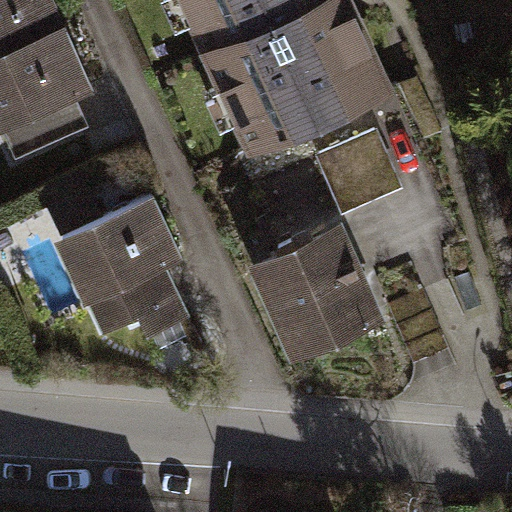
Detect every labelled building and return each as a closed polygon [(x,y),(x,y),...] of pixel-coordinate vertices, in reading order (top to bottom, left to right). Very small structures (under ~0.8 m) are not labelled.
[(0,0),(0,50),(65,22),(55,0),(0,0)] [(189,0),(253,145),(384,88),(376,60),(349,0),(189,0)] [(92,83),(65,22),(0,50),(0,114),(17,153),(73,128),(59,98),(76,90),(92,83)] [(89,122),(76,90),(59,98),(73,128),(89,122)] [(375,127),(320,151),(344,206),(400,181),(375,127)] [(51,203),(64,232),(103,214),(89,186),(51,203)] [(181,252),(152,191),(103,214),(64,232),(107,323),(140,308),(149,327),(187,309),(163,260),(181,252)] [(258,263),(295,345),(376,308),(339,227),(310,240),(306,230),(279,242),(283,252),(258,263)]
